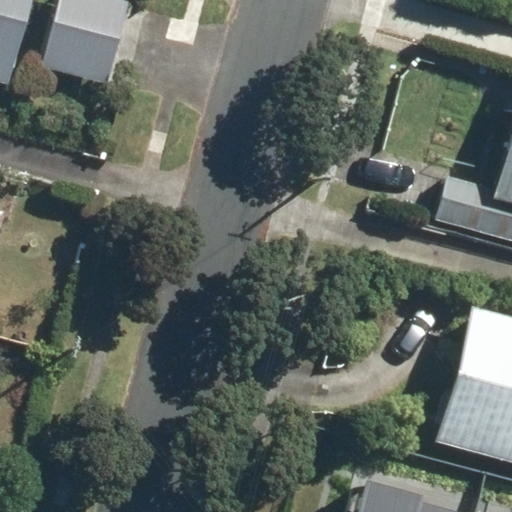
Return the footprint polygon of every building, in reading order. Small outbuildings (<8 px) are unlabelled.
[(0,0),(0,78),(22,0),(0,0)] [(49,0),(30,68),(99,84),(121,0),(49,0)] [(463,0),(502,12),(505,0),(463,0)] [(434,178),(421,222),(511,247),(511,86),(482,191),(434,178)] [(511,319),(460,306),(424,443),(511,466),(511,319)] [(449,511),(397,498),(399,491),(349,478),(340,511),(449,511)]
